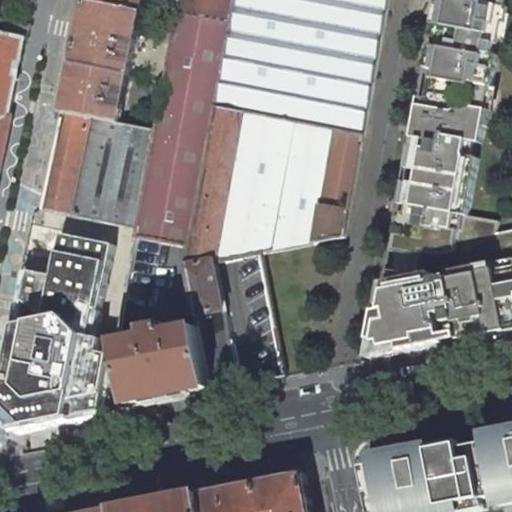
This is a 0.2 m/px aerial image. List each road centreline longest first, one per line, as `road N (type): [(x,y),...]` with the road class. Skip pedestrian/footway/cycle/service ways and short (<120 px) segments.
road 1 (secondary): [(327,401),(0,467)]
road 2 (secondary): [(511,367),(327,401)]
